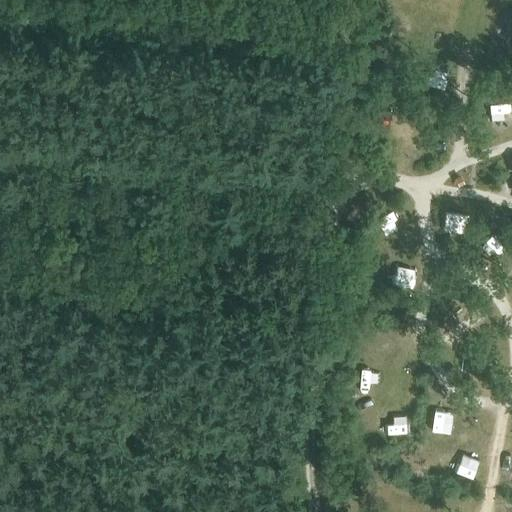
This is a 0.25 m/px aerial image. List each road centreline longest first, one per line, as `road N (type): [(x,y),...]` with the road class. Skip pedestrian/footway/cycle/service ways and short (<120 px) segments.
road 1 (track): [(312,465),(0,424)]
road 2 (track): [(272,0),(351,13),(360,29),(344,174)]
